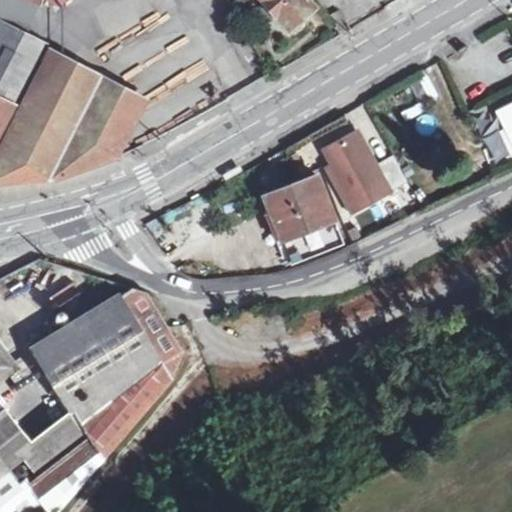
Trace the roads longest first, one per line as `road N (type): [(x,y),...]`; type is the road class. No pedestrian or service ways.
road 1 (secondary): [(120,196),(468,0)]
road 2 (tertiary): [(157,282),(195,292),(286,282),(511,188)]
road 3 (unknown): [(262,118),(189,0)]
road 4 (tertiary): [(37,225),(126,274),(157,282)]
